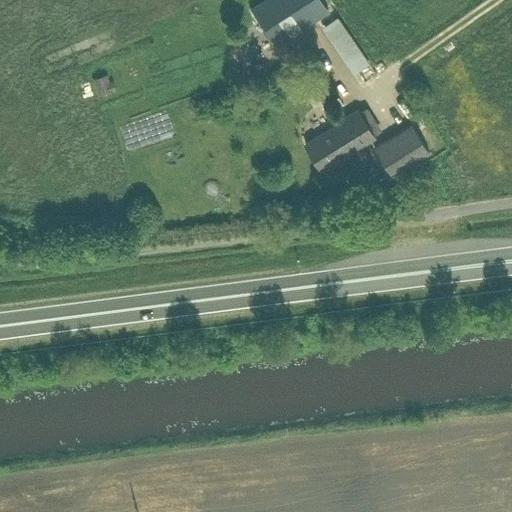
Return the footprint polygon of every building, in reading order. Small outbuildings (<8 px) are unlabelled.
[(327,10),(320,0),(262,0),(249,8),(275,45),(300,27),(300,28),(327,10)] [(364,82),(375,74),(336,16),(324,24),(364,82)] [(106,73),(92,78),(97,95),(112,90),(106,73)] [(340,121),(316,136),(304,143),(320,169),(332,161),(378,133),(371,121),(366,124),(356,109),(339,120),(340,121)] [(428,153),(410,123),(373,146),(391,176),(428,153)]
